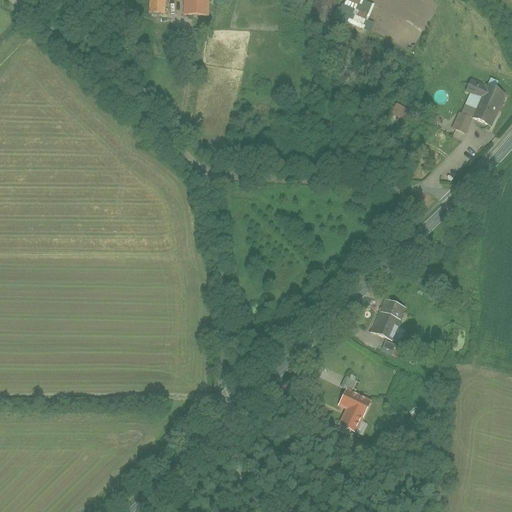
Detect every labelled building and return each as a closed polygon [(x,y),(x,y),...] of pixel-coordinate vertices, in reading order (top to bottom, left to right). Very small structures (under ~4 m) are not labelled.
[(148,0),(148,18),(169,18),(169,2),(190,2),(190,20),(212,20),(212,0),(148,0)] [(336,19),(374,31),(377,22),(371,20),(377,3),(368,0),(349,0),(347,6),(340,4),(336,19)] [(508,97),(478,84),(471,96),(480,102),(472,119),(463,114),(454,133),(478,141),(486,129),(493,132),(508,97)] [(376,338),(394,344),(404,311),(386,306),(376,338)] [(319,353),(307,371),(334,389),(346,370),(319,353)] [(334,425),(353,432),(362,406),(344,400),(334,425)]
